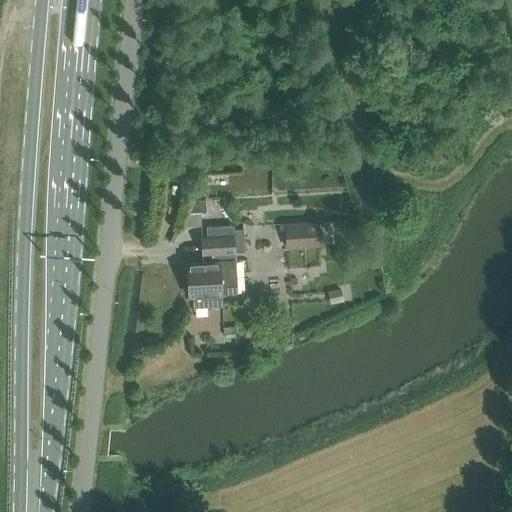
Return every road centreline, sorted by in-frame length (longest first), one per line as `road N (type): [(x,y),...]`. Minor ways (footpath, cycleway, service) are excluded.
road 1 (unclassified): [(86,511),(134,0)]
road 2 (primary): [(44,511),(87,0)]
road 3 (primary): [(44,0),(25,246),(23,511)]
